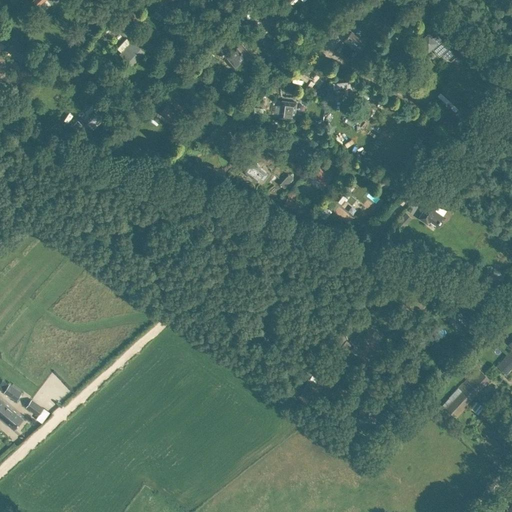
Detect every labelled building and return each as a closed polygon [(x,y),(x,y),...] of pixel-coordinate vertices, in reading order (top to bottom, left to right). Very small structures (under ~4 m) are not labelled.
[(180,0),(177,5),(186,10),(189,5),(181,0),(180,0)] [(423,2),(418,8),(426,15),(431,9),(423,2)] [(152,16),(160,21),(163,15),(155,10),(152,16)] [(162,28),(182,41),(188,32),(168,18),(162,28)] [(121,28),(133,39),(139,33),(126,22),(121,28)] [(114,23),(109,28),(114,33),(119,27),(114,23)] [(344,41),(358,53),(366,44),(352,32),(344,41)] [(436,51),(444,44),(437,36),(434,38),(429,33),(419,42),(428,52),(432,48),(436,51)] [(117,49),(122,53),(122,54),(129,60),(127,62),(131,65),(143,52),(132,42),(131,43),(126,38),(117,49)] [(17,41),(10,51),(23,61),(31,51),(17,41)] [(225,57),(235,69),(246,59),(246,58),(251,54),(242,43),(225,57)] [(442,53),(446,57),(452,52),(448,47),(442,53)] [(209,66),(216,61),(210,54),(203,58),(209,66)] [(309,70),(311,67),(307,64),(303,71),(307,75),(310,71),(309,70)] [(453,113),(460,105),(443,89),(435,97),(453,113)] [(172,122),(181,109),(165,98),(156,111),(162,116),(172,122)] [(297,102),(283,100),(281,118),(294,120),(295,113),(297,102)] [(152,112),(157,104),(153,102),(148,110),(152,112)] [(469,114),(460,105),(453,113),(462,122),(469,114)] [(263,116),(264,108),(255,107),(254,115),(263,116)] [(85,121),(94,129),(106,116),(97,108),(85,121)] [(224,115),(217,120),(221,125),(228,120),(224,115)] [(73,126),(76,130),(82,125),(78,121),(73,126)] [(210,136),(211,139),(212,142),(215,140),(222,148),(236,150),(237,142),(226,140),(221,134),(218,137),(213,131),(211,134),(210,136)] [(300,159),(305,153),(300,149),(295,155),(300,159)] [(260,168),(261,167),(257,164),(256,165),(252,162),(248,167),(249,168),(246,172),(249,174),(248,175),(252,179),(253,178),(257,181),(260,177),(263,179),(267,174),(260,168)] [(324,167),(318,162),(309,173),(325,185),(335,172),(326,164),(324,167)] [(346,200),(352,205),(357,199),(352,194),(357,188),(350,183),(337,199),(343,204),(346,200)] [(284,205),(295,210),(298,204),(292,201),(295,196),(289,193),(287,198),(284,205)] [(427,205),(418,218),(427,224),(429,222),(430,223),(430,222),(435,225),(435,226),(436,227),(444,216),(427,205)] [(329,208),(322,217),(326,220),(333,211),(329,208)] [(400,220),(397,224),(402,229),(405,225),(400,220)] [(492,267),(489,276),(501,280),(504,271),(492,267)] [(459,307),(451,316),(465,329),(473,320),(470,317),(471,316),(468,313),(467,314),(459,307)] [(393,320),(400,321),(402,313),(395,312),(393,320)] [(468,337),(473,332),(469,328),(464,334),(468,337)] [(340,345),(347,338),(341,332),(334,339),(340,345)] [(357,344),(369,354),(379,342),(366,332),(357,344)] [(497,365),(506,374),(511,367),(511,351),(511,350),(497,365)] [(445,409),(454,417),(490,379),(481,371),(445,409)] [(300,395),(307,399),(315,383),(309,379),(300,395)] [(16,401),(22,391),(10,383),(4,392),(16,401)] [(406,393),(405,396),(407,397),(405,400),(411,404),(415,399),(406,393)] [(0,416),(14,429),(23,418),(0,398),(0,416)] [(44,408),(32,399),(27,406),(39,415),(44,408)] [(355,420),(371,422),(373,407),(357,405),(355,420)]
